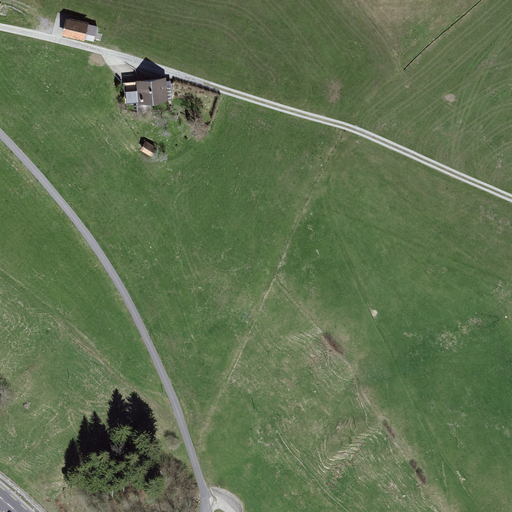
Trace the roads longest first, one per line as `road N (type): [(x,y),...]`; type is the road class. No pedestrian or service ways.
road 1 (track): [(511,199),(381,140),(0,30)]
road 2 (unclassified): [(0,129),(81,224),(130,302),(178,409),(205,502)]
